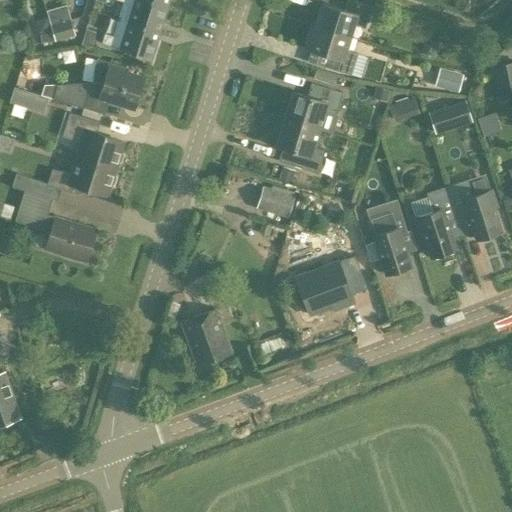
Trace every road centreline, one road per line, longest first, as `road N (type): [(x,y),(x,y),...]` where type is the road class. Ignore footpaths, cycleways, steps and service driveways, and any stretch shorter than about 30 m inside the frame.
road 1 (tertiary): [(101,458),(242,0)]
road 2 (tertiary): [(101,458),(511,300)]
